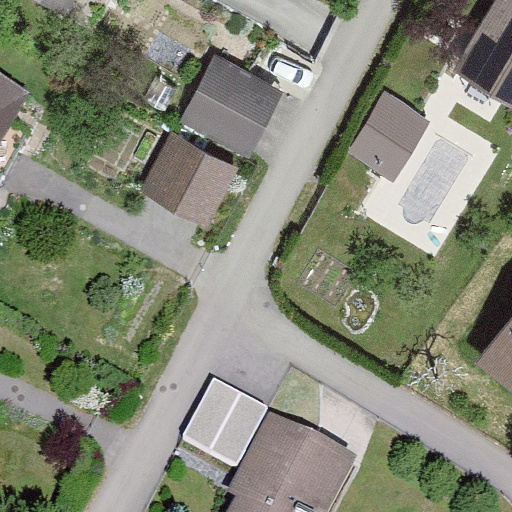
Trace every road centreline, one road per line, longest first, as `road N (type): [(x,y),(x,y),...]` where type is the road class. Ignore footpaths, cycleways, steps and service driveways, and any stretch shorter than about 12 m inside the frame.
road 1 (residential): [(385,0),(226,304)]
road 2 (residential): [(226,304),(511,479)]
road 3 (residential): [(226,304),(115,511)]
